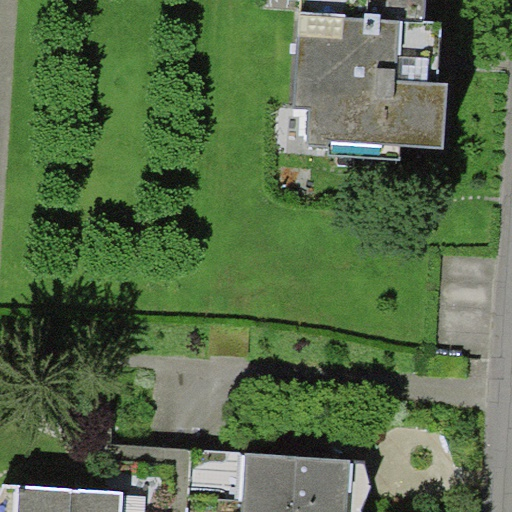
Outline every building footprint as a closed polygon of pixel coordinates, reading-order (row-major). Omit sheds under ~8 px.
[(324,0),(323,15),(447,22),(448,0),(324,0)] [(469,148),(473,85),(461,84),(465,23),(447,22),(323,15),(322,38),(299,37),(295,106),(335,109),(333,153),(424,158),(425,145),(469,148)] [(254,453),(251,503),(368,510),(381,483),(373,459),(254,453)] [(127,511),(129,492),(11,485),(0,506),(0,511),(127,511)] [(251,503),(250,511),(368,511),(368,510),(251,503)]
